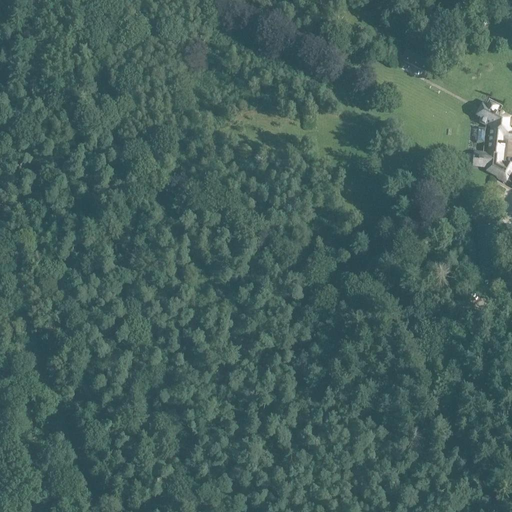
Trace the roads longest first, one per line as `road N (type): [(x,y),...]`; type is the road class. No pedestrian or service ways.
road 1 (track): [(486,511),(376,300),(52,99),(48,0)]
road 2 (track): [(223,0),(142,239),(136,302),(153,412),(207,511)]
road 3 (unclassified): [(92,511),(0,232)]
road 4 (track): [(266,511),(376,300)]
